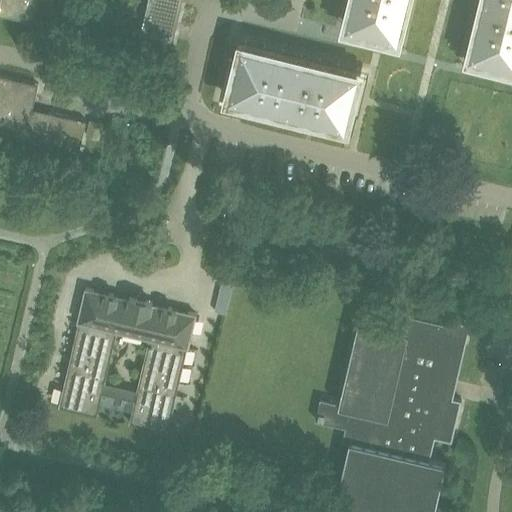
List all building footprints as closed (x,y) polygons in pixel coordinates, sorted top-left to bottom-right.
[(0,0),(0,12),(30,20),(34,0),(0,0)] [(147,0),(142,24),(140,32),(172,39),(179,12),(181,0),(147,0)] [(511,0),(352,0),(347,24),(348,24),(397,36),(406,0),(483,0),(470,54),(511,64),(511,0)] [(243,45),(230,96),(345,124),(358,73),(243,45)] [(79,151),(86,119),(32,106),(38,82),(0,73),(0,139),(10,142),(12,134),(41,141),(41,142),(79,151)] [(99,138),(103,123),(89,120),(86,135),(99,138)] [(78,321),(59,405),(97,414),(102,392),(115,394),(113,400),(121,402),(122,396),(135,399),(129,422),(167,431),(186,349),(187,346),(188,347),(196,313),(152,303),(152,301),(130,296),(129,298),(85,288),(77,321),(78,321)] [(320,396),(315,418),(352,426),(349,439),(345,457),(335,500),(387,511),(434,511),(446,461),(430,457),(435,435),(447,438),(452,439),(454,431),(458,411),(461,399),(461,398),(448,395),(451,379),(464,326),(447,322),(410,313),(406,329),(358,318),(339,401),(320,396)]
